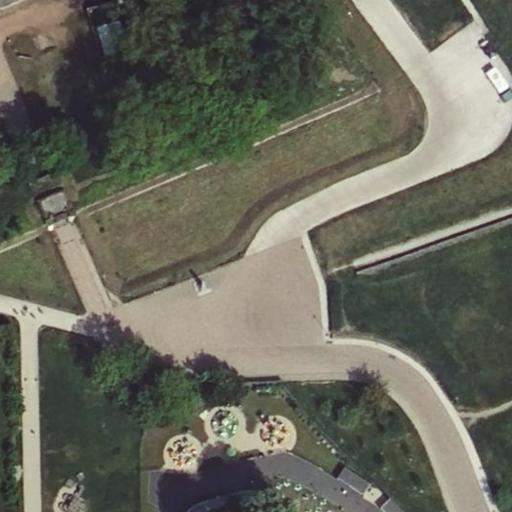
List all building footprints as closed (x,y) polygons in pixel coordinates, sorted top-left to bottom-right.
[(0,0),(0,12),(25,0),(0,0)] [(238,427),(238,422),(236,418),(233,414),(229,412),(224,411),(219,412),(215,415),(212,418),(211,423),(211,427),(212,432),(215,435),(218,438),(222,439),(227,439),(231,438),(234,435),(237,432),(238,427)] [(287,436),(286,432),(284,427),(281,424),(277,422),(272,421),(268,422),(264,425),(261,428),(260,433),(260,437),(262,442),(264,445),(268,447),(272,448),(276,448),(280,446),(283,444),(285,441),(287,436)] [(197,454),(196,449),(194,445),(190,442),(186,440),(181,439),(176,440),(172,443),(169,447),(167,452),(167,457),(169,461),(172,465),(176,468),(181,469),(186,469),(190,467),(194,463),(196,459),(197,454)] [(373,489),(344,472),(337,483),(366,501),(373,489)] [(398,511),(389,503),(380,511),(398,511)]
